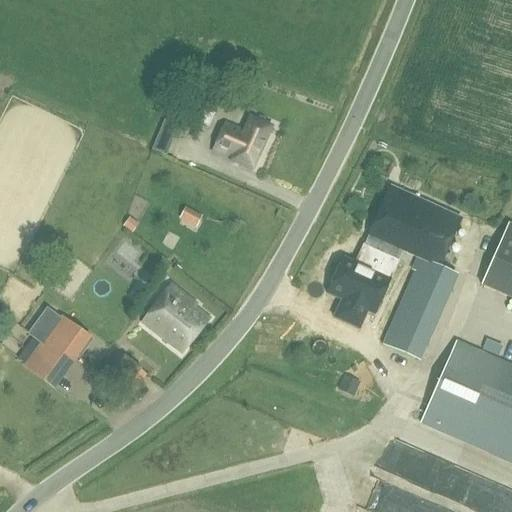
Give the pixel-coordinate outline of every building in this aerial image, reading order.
[(211,76),(199,106),(215,113),(227,84),(211,76)] [(225,123),(213,151),(230,159),(229,161),(252,170),(270,127),(249,119),(244,131),(225,123)] [(439,269),(461,218),(389,186),(366,236),(397,250),(439,269)] [(178,219),(195,228),(202,215),(185,207),(178,219)] [(479,286),(511,300),(511,225),(506,223),(479,286)] [(341,259),(325,295),(340,301),(332,319),(358,331),(366,313),(373,316),(396,262),(392,260),(397,250),(366,236),(361,246),(353,265),(341,259)] [(382,345),(419,361),(456,277),(418,261),(382,345)] [(0,285),(0,313),(8,316),(16,290),(0,285)] [(171,286),(143,322),(181,353),(208,318),(194,307),(195,305),(171,286)] [(35,313),(51,321),(61,302),(45,293),(35,313)] [(59,319),(46,335),(65,349),(81,328),(62,314),(59,319)] [(511,367),(455,342),(419,423),(511,464),(511,367)] [(146,373),(120,352),(102,373),(129,395),(146,373)]
